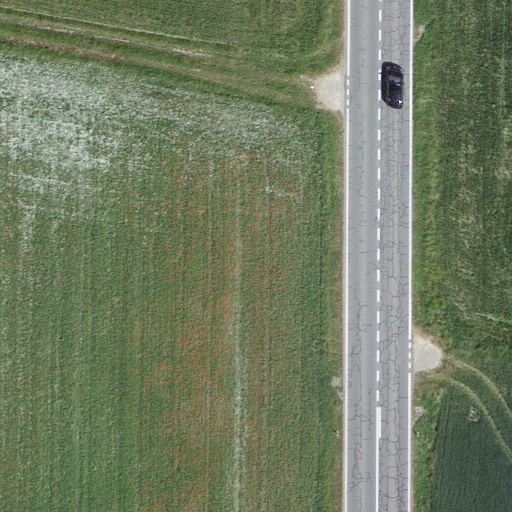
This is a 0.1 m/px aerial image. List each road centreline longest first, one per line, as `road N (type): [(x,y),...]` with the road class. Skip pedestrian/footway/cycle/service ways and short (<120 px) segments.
road 1 (primary): [(380,0),(379,511)]
road 2 (track): [(0,30),(378,96)]
